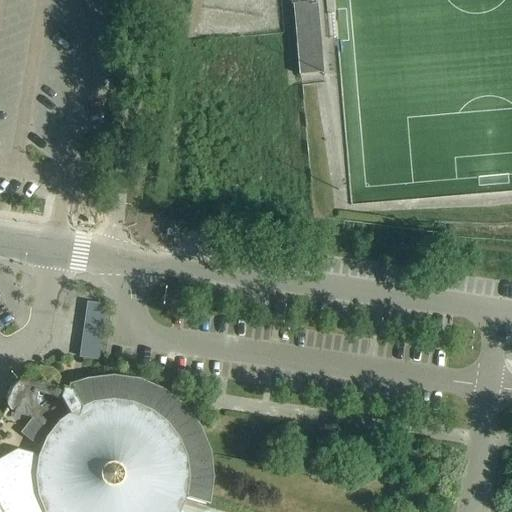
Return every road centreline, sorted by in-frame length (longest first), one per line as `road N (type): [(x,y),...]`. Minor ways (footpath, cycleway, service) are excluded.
road 1 (unclassified): [(109,256),(495,312)]
road 2 (unclassified): [(150,0),(109,256)]
road 3 (unclassified): [(484,388),(468,511)]
